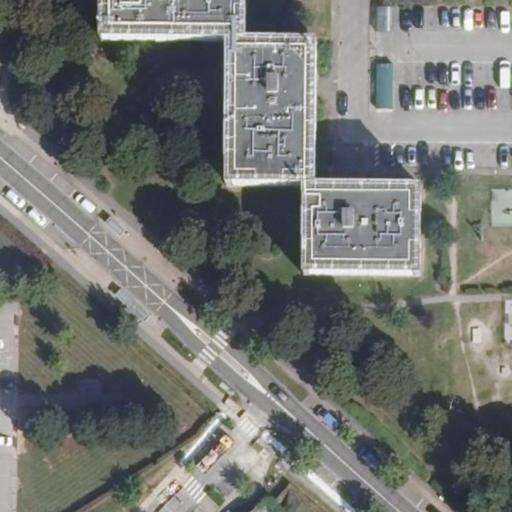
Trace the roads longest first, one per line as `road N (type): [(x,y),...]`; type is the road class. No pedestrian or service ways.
road 1 (tertiary): [(272,404),(0,159)]
road 2 (tertiary): [(396,511),(272,404)]
road 3 (residential): [(272,404),(175,511)]
